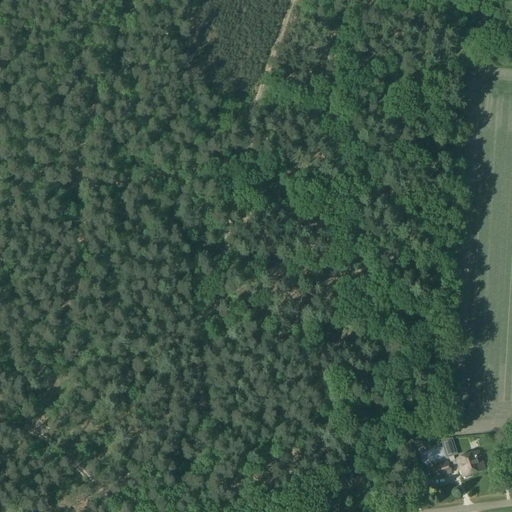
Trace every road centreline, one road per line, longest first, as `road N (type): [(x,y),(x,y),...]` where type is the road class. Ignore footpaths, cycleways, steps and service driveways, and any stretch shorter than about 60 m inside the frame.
road 1 (track): [(377,511),(409,392),(397,314),(399,238),(382,168),(448,62),(511,1)]
road 2 (track): [(140,511),(186,489),(197,468),(199,345),(223,292),(231,186),(292,0)]
road 3 (track): [(0,410),(68,462),(113,511)]
